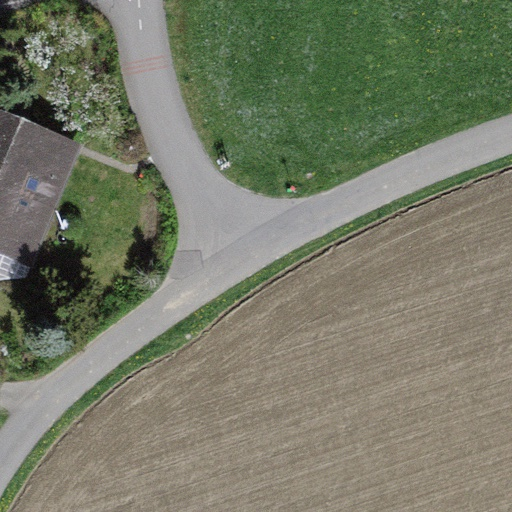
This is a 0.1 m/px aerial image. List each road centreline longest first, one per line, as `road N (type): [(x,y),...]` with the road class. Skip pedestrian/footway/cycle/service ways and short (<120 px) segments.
road 1 (unclassified): [(0,462),(78,373),(237,261)]
road 2 (unclassified): [(237,261),(433,161),(511,133)]
road 3 (residential): [(237,261),(174,140),(148,63),(138,0)]
